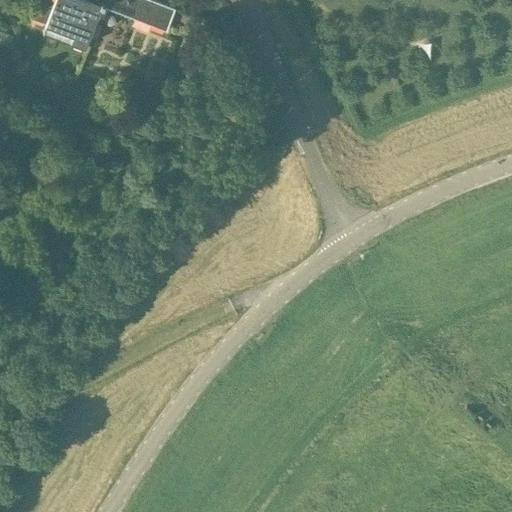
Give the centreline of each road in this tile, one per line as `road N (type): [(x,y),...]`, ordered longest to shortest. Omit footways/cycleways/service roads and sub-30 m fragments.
road 1 (unclassified): [(347,242),(254,315),(189,392),(107,511)]
road 2 (residential): [(347,242),(247,0)]
road 3 (unclassified): [(511,163),(347,242)]
